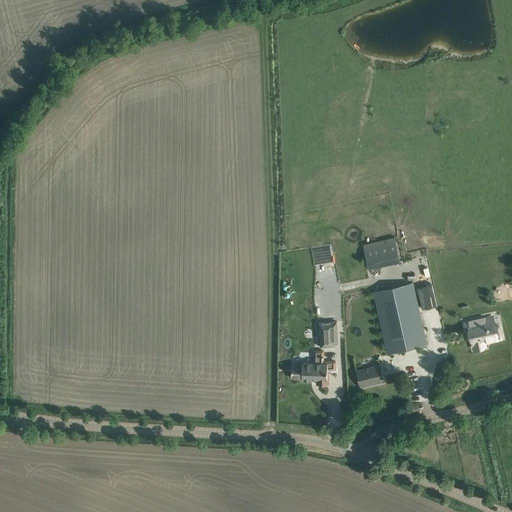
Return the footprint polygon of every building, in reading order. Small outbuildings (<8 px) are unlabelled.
[(394,237),(364,244),(369,268),(400,261),(394,237)] [(388,266),(352,274),(354,286),(390,278),(388,266)] [(427,344),(413,283),(375,292),(389,352),(427,344)] [(490,328),(488,327),(486,318),(465,323),(467,334),(471,333),(474,348),(485,346),(484,342),(498,339),(497,339),(502,338),(499,326),(495,327),(490,328)] [(337,321),(319,322),(321,347),(335,346),(335,343),(338,343),(337,321)] [(292,368),(292,374),(293,374),(293,378),(303,378),(303,380),(312,380),(312,378),(317,379),(317,384),(329,384),(329,373),(328,373),(328,369),(335,369),(335,361),(327,361),(327,362),(303,362),(303,364),(293,364),(293,368),(292,368)] [(357,371),(361,387),(384,381),(380,365),(357,371)]
